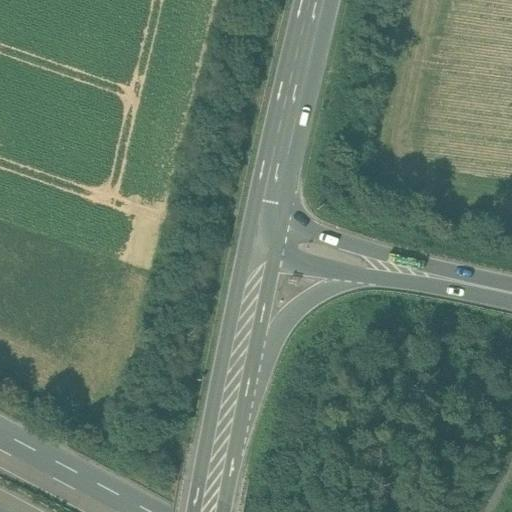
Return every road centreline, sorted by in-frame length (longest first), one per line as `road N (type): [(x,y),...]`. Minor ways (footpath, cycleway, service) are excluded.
road 1 (motorway): [(511,287),(415,267),(271,209)]
road 2 (primary): [(322,0),(271,209)]
road 3 (motorway): [(349,275),(511,302)]
road 4 (motorway): [(238,374),(284,320),(349,275)]
road 5 (primary): [(238,374),(211,511)]
road 6 (motorway): [(117,511),(0,449)]
